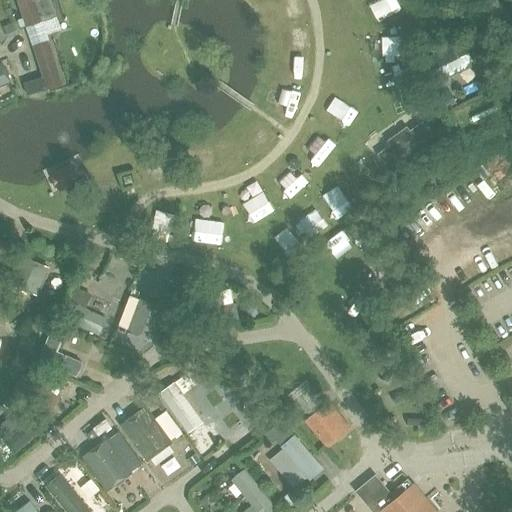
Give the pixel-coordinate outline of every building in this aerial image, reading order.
[(59,14),(53,0),(18,0),(27,25),(47,18),(47,19),(54,17),(54,16),(59,14)] [(13,23),(4,27),(9,39),(18,35),(13,23)] [(43,76),(23,82),(27,94),(47,88),(63,83),(49,39),(34,44),(43,76)] [(473,65),(462,43),(426,60),(437,82),(473,65)] [(0,86),(12,81),(4,62),(0,63),(0,86)] [(423,122),(377,154),(388,169),(433,137),(423,122)] [(51,171),(60,190),(82,179),(74,160),(51,171)] [(482,165),(475,170),(482,180),(490,175),(482,165)] [(414,222),(427,241),(459,219),(468,231),(486,219),(479,210),(496,199),(502,207),(510,202),(495,181),(478,193),(471,183),(414,222)] [(446,249),(463,236),(456,226),(438,239),(446,249)] [(0,262),(10,242),(0,237),(0,262)] [(511,245),(502,251),(507,260),(511,257),(511,245)] [(40,295),(53,266),(26,254),(13,283),(40,295)] [(480,276),(502,264),(497,254),(475,266),(480,276)] [(424,285),(417,300),(426,304),(434,290),(424,285)] [(109,319),(87,308),(94,294),(77,286),(63,317),(101,335),(109,319)] [(12,293),(7,304),(18,310),(22,302),(20,301),(21,298),(12,293)] [(129,301),(118,330),(128,334),(127,337),(154,347),(167,314),(140,304),(139,304),(129,301)] [(228,309),(195,316),(199,333),(240,324),(237,307),(228,309)] [(418,351),(436,341),(432,333),(414,344),(418,351)] [(85,361),(59,350),(46,345),(40,360),(78,376),(85,361)] [(388,362),(381,378),(387,381),(394,365),(388,362)] [(62,396),(23,372),(12,390),(51,414),(62,396)] [(204,420),(175,381),(160,392),(189,432),(204,420)] [(408,391),(392,397),(395,403),(411,397),(408,391)] [(8,394),(3,405),(13,411),(19,400),(8,394)] [(232,409),(253,409),(252,399),(232,399),(232,409)] [(173,442),(146,405),(121,423),(148,460),(173,442)] [(324,407),(307,421),(328,446),(345,432),(324,407)] [(106,419),(93,428),(99,436),(111,427),(106,419)] [(425,420),(408,419),(408,426),(425,427),(425,420)] [(274,444),(290,430),(283,422),(266,436),(274,444)] [(33,424),(9,443),(0,449),(8,459),(41,434),(33,424)] [(283,449),(270,460),(295,490),(308,478),(309,480),(324,468),(294,433),(280,446),(283,449)] [(132,472),(107,437),(83,455),(108,490),(111,487),(114,491),(131,479),(128,475),(132,472)] [(271,511),(279,506),(247,466),(233,478),(253,503),(242,511),(271,511)] [(91,511),(93,511),(62,473),(47,485),(68,511),(91,511)] [(361,487),(356,491),(359,496),(368,506),(372,511),(435,511),(414,487),(406,477),(389,491),(376,475),(361,487)] [(37,511),(29,501),(14,511),(37,511)]
